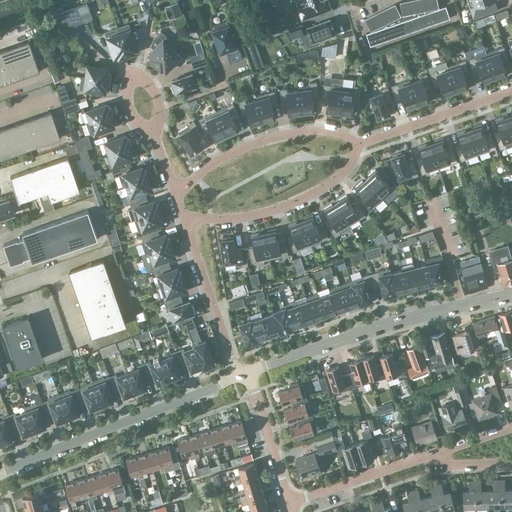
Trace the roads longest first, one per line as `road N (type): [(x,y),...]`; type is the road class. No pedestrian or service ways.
road 1 (unclassified): [(249,371),(396,319),(511,291)]
road 2 (unclassified): [(0,472),(237,376)]
road 3 (residential): [(182,219),(262,214),(308,197),(346,169),(360,144)]
road 4 (residential): [(173,192),(225,156),(276,136),(314,131),(360,144)]
road 5 (residential): [(237,376),(182,219)]
road 6 (residential): [(360,144),(511,91)]
road 7 (residential): [(288,503),(436,453)]
road 8 (residential): [(288,503),(249,371)]
